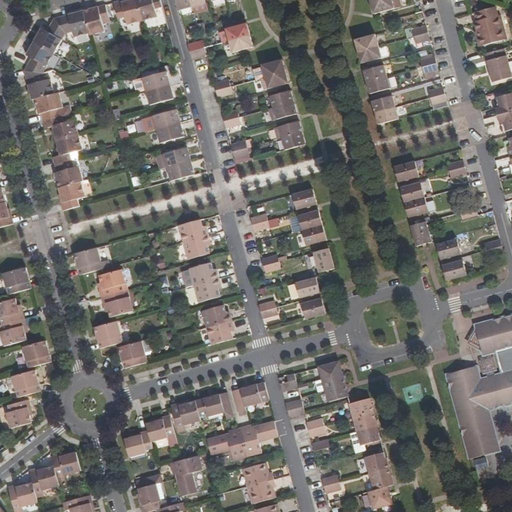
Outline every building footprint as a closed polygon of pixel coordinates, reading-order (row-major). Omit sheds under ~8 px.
[(128,25),(142,21),(136,0),(129,0),(121,2),(119,1),(114,2),(119,19),(126,18),(128,25)] [(136,0),(142,21),(158,17),(156,9),(163,7),(161,0),(136,0)] [(176,0),(179,11),(193,7),(191,0),(176,0)] [(381,12),(401,6),(399,0),(379,0),(371,2),(374,14),(381,12)] [(84,10),(90,33),(90,35),(105,31),(103,24),(110,21),(106,4),(84,10)] [(475,22),(478,34),(480,34),(483,46),(506,40),(503,31),(499,16),(497,7),(475,12),(478,21),(475,22)] [(62,16),(66,33),(73,31),(75,37),(90,33),(84,10),(62,16)] [(34,42),(55,54),(66,33),(62,16),(55,18),(48,31),(43,28),(34,42)] [(230,41),(251,36),(248,23),(240,25),(227,29),(230,41)] [(426,25),(411,28),(414,36),(428,32),(426,25)] [(430,40),(428,32),(414,36),(416,44),(430,40)] [(379,46),(376,34),(355,40),(359,52),(379,46)] [(254,47),(251,36),(230,41),(233,53),(247,49),(254,47)] [(188,44),(191,52),(205,48),(203,40),(188,44)] [(26,78),(43,73),(55,54),(34,42),(27,54),(32,57),(24,71),(26,78)] [(359,52),(362,63),(369,61),(382,58),(379,46),(359,52)] [(192,58),(207,55),(205,48),(191,52),(192,58)] [(506,57),(505,57),(503,50),(483,55),(485,62),(487,61),(492,83),(511,78),(506,57)] [(432,56),(431,53),(413,58),(415,69),(422,67),(420,59),(432,56)] [(437,63),(435,55),(432,56),(420,59),(422,67),(437,63)] [(257,80),(262,78),(286,72),(283,59),(263,65),(264,66),(254,69),(257,80)] [(439,71),(437,63),(422,67),(425,79),(436,76),(434,72),(439,71)] [(384,65),(371,69),(364,71),(367,82),(387,76),(384,65)] [(143,93),(147,92),(171,85),(168,71),(154,75),(135,81),(139,94),(143,93)] [(286,72),(262,78),(265,90),(282,85),(290,83),(286,72)] [(35,99),(55,94),(51,79),(45,80),(43,73),(26,78),(32,100),(35,99)] [(390,88),(387,76),(367,82),(370,94),(378,91),(390,88)] [(215,83),(217,90),(231,86),(229,79),(215,83)] [(171,85),(147,92),(151,105),(162,102),(175,98),(171,85)] [(219,98),(233,94),(231,86),(217,90),(219,98)] [(443,86),(428,90),(430,97),(445,93),(443,86)] [(271,96),(274,108),(295,102),(292,90),(284,92),(271,96)] [(43,121),(72,113),(71,106),(64,108),(60,93),(55,94),(35,99),(39,114),(42,114),(43,121)] [(447,101),(445,93),(430,97),(433,105),(447,101)] [(497,116),(511,111),(511,93),(496,98),(499,108),(496,109),(497,116)] [(393,96),(379,99),(372,101),(375,113),(396,107),(393,96)] [(291,115),(298,113),(295,102),(274,108),(270,109),(273,120),(291,115)] [(378,124),(399,119),(396,107),(375,113),(378,124)] [(158,130),(182,123),(178,109),(165,113),(154,116),(158,130)] [(223,114),(225,121),(240,117),(238,110),(223,114)] [(506,131),(511,129),(511,111),(497,116),(499,123),(503,122),(506,131)] [(57,141),(79,134),(75,120),(74,120),(72,113),(43,121),(46,128),(53,127),(57,141)] [(227,128),(242,124),(240,117),(225,121),(227,128)] [(278,140),(283,138),(303,133),(300,121),(293,123),(275,128),(278,140)] [(161,143),(173,140),(185,136),(182,123),(158,130),(161,143)] [(285,150),(306,144),(303,133),(283,138),(285,150)] [(56,165),(72,160),(70,153),(83,149),(79,134),(57,141),(61,155),(53,157),(56,165)] [(231,144),(233,152),(248,148),(246,140),(231,144)] [(168,167),(192,161),(188,148),(176,151),(157,156),(160,169),(168,167)] [(237,163),(251,159),(248,148),(233,152),(237,163)] [(55,173),(59,187),(82,181),(84,180),(80,166),(74,167),(72,160),(56,165),(57,172),(55,173)] [(395,166),(399,182),(420,177),(415,160),(395,166)] [(463,160),(447,164),(449,171),(465,167),(463,160)] [(171,181),(196,174),(192,161),(168,167),(171,181)] [(467,174),(465,167),(449,171),(451,178),(467,174)] [(82,181),(59,187),(63,202),(61,203),(63,210),(80,206),(79,198),(86,196),(82,181)] [(400,187),(404,202),(425,197),(421,181),(400,187)] [(313,189),(293,194),(297,210),(318,204),(313,189)] [(409,217),(429,212),(425,197),(404,202),(409,217)] [(12,216),(10,216),(6,201),(0,203),(0,227),(14,223),(12,216)] [(460,212),(476,208),(474,201),(459,205),(460,212)] [(476,208),(460,212),(462,220),(478,215),(476,208)] [(323,225),(319,210),(299,215),(303,230),(323,225)] [(251,218),(253,225),(269,221),(267,214),(251,218)] [(179,226),(184,242),(209,235),(207,228),(204,229),(201,220),(179,226)] [(255,232),(270,228),(269,221),(253,225),(255,232)] [(416,246),(432,242),(427,221),(411,226),(416,246)] [(327,240),(323,225),(303,230),(307,246),(327,240)] [(209,235),(184,242),(188,259),(211,253),(208,243),(211,242),(209,235)] [(461,254),(457,239),(437,244),(441,260),(461,254)] [(484,243),(486,251),(502,246),(500,239),(484,243)] [(502,246),(486,251),(488,258),(504,253),(502,246)] [(110,267),(108,260),(102,262),(98,248),(75,254),(80,275),(110,267)] [(320,272),(335,268),(330,248),(314,252),(320,272)] [(263,259),(265,266),(280,262),(278,255),(263,259)] [(505,256),(496,259),(498,267),(507,265),(505,256)] [(467,275),(463,260),(442,265),(447,281),(467,275)] [(266,273),(282,269),(280,262),(265,266),(266,273)] [(187,288),(194,286),(221,278),(219,272),(215,273),(212,263),(190,268),(190,270),(183,272),(187,288)] [(3,273),(9,295),(32,288),(26,267),(3,273)] [(99,288),(102,298),(128,291),(122,270),(100,276),(102,287),(99,288)] [(301,298),(321,292),(320,289),(317,277),(296,283),(301,298)] [(221,278),(194,286),(199,302),(222,296),(219,287),(222,286),(221,278)] [(128,291),(102,298),(104,307),(108,307),(111,317),(134,311),(128,291)] [(3,324),(26,318),(23,307),(19,308),(18,303),(17,298),(0,303),(0,317),(1,317),(3,324)] [(307,319),(327,313),(322,298),(302,304),(307,319)] [(261,312),(277,308),(275,300),(259,305),(261,312)] [(203,311),(207,328),(233,321),(231,314),(228,315),(225,305),(203,311)] [(279,314),(277,308),(261,312),(263,319),(279,314)] [(511,314),(479,324),(476,328),(482,351),(484,355),(496,352),(502,373),(495,375),(488,377),(481,379),(477,366),(446,374),(464,439),(489,433),(484,417),(481,417),(480,413),(489,410),(511,404),(511,314)] [(25,329),(29,328),(26,318),(3,324),(0,325),(0,333),(1,334),(5,346),(28,339),(26,333),(25,329)] [(124,342),(118,321),(94,328),(100,348),(124,342)] [(212,345),(234,338),(231,328),(235,327),(233,321),(207,328),(212,345)] [(468,343),(482,351),(476,328),(468,343)] [(29,368),(35,366),(52,361),(47,340),(23,347),(29,368)] [(143,340),(119,347),(123,362),(125,368),(149,362),(143,340)] [(488,377),(495,375),(494,371),(497,371),(494,357),(479,360),(483,374),(486,373),(488,377)] [(320,367),(323,378),(343,373),(340,362),(320,367)] [(18,397),(42,391),(36,370),(12,377),(18,397)] [(323,378),(316,380),(319,391),(326,389),(346,384),(343,373),(323,378)] [(289,382),(281,384),(283,391),(298,387),(298,385),(295,374),(287,376),(289,382)] [(241,388),(246,407),(270,400),(265,382),(241,388)] [(346,384),(326,389),(329,401),(349,396),(347,389),(346,384)] [(248,413),(246,407),(241,388),(233,390),(240,416),(248,413)] [(220,394),(225,412),(227,419),(235,417),(228,392),(220,394)] [(196,400),(201,416),(208,414),(209,417),(225,412),(220,394),(196,400)] [(286,403),(288,411),(304,407),(302,399),(286,403)] [(370,399),(351,403),(354,417),(374,412),(370,399)] [(29,400),(8,405),(10,412),(6,413),(10,428),(33,422),(30,410),(32,410),(29,400)] [(202,420),(201,416),(196,400),(172,407),(179,432),(186,430),(185,425),(202,420)] [(304,407),(288,411),(290,418),(306,414),(305,412),(304,407)] [(481,417),(484,417),(489,433),(495,431),(489,410),(480,413),(481,417)] [(374,412),(354,417),(358,430),(378,425),(374,412)] [(149,432),(152,443),(169,438),(168,435),(175,433),(171,417),(147,423),(149,432)] [(307,422),(309,429),(324,425),(322,418),(308,422),(307,422)] [(251,424),(241,427),(248,456),(262,453),(259,442),(279,437),(275,421),(252,427),(251,424)] [(324,425),(309,429),(311,437),(326,433),(324,425)] [(378,425),(358,430),(351,433),(356,451),(366,448),(365,443),(381,439),(378,425)] [(248,456),(241,427),(230,430),(230,432),(208,438),(212,455),(231,450),(234,460),(248,456)] [(469,459),(500,451),(495,431),(489,433),(464,439),(469,459)] [(153,448),(152,443),(149,432),(125,439),(130,457),(147,453),(146,450),(153,448)] [(313,443),(315,451),(330,447),(328,439),(313,443)] [(82,470),(81,468),(77,451),(53,458),(55,465),(60,482),(66,480),(65,475),(82,470)] [(367,457),(371,473),(390,468),(385,452),(367,457)] [(175,474),(182,496),(198,491),(193,473),(204,469),(200,455),(170,463),(173,474),(175,474)] [(250,486),(275,479),(273,472),(269,473),(266,463),(264,463),(263,460),(247,464),(248,468),(245,469),(250,486)] [(60,482),(55,465),(31,472),(34,482),(38,497),(45,495),(44,490),(61,486),(60,482)] [(390,468),(371,473),(376,490),(388,486),(394,484),(390,468)] [(138,489),(157,483),(163,481),(161,474),(136,481),(138,489)] [(322,478),(324,486),(340,482),(338,474),(322,478)] [(254,503),(275,498),(273,487),(276,486),(275,479),(250,486),(254,503)] [(38,497),(34,482),(9,489),(15,511),(22,511),(23,511),(22,507),(39,502),(38,497)] [(340,482),(324,486),(327,494),(342,489),(340,482)] [(148,511),(159,509),(161,508),(159,501),(161,500),(157,483),(138,489),(144,511),(148,511)] [(388,486),(376,490),(369,491),(374,508),(393,503),(388,486)] [(71,509),(71,511),(93,511),(89,495),(65,501),(65,506),(66,509),(71,509)] [(159,511),(181,511),(186,510),(185,506),(183,502),(161,508),(159,509),(159,511)]
